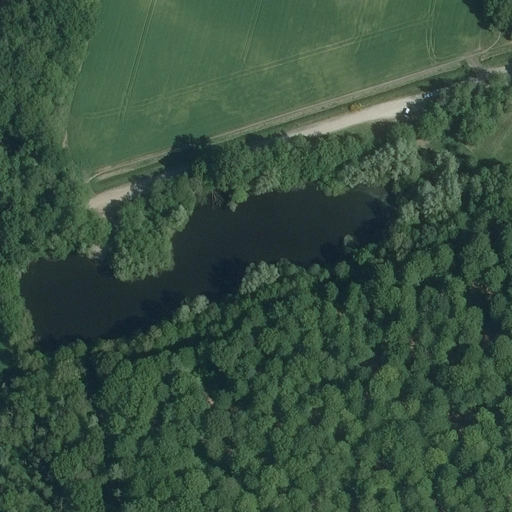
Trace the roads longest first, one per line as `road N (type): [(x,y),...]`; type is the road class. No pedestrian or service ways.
road 1 (track): [(29,400),(511,239)]
road 2 (track): [(82,206),(339,123)]
road 3 (unclassified): [(339,123),(511,69)]
road 4 (track): [(86,381),(131,511)]
